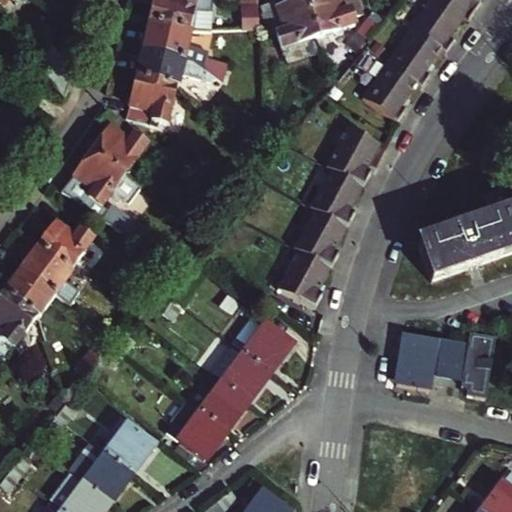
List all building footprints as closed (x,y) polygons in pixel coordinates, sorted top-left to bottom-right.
[(0,0),(0,14),(2,18),(14,0),(0,0)] [(155,0),(151,23),(192,33),(199,33),(206,0),(155,0)] [(260,31),(258,0),(240,0),(238,31),(260,31)] [(320,38),(306,0),(279,9),(277,2),(261,8),(270,38),(277,36),(286,64),(324,51),(320,38)] [(357,0),(306,0),(320,38),(356,26),(352,12),(360,9),(357,0)] [(471,0),(435,0),(363,102),(396,127),(405,115),(401,111),(416,90),(420,93),(429,80),(425,77),(441,55),(444,58),(454,46),(449,43),(464,22),(468,26),(481,8),(471,0)] [(145,51),(186,60),(192,33),(151,23),(145,51)] [(363,52),(372,41),(361,31),(351,42),(363,52)] [(184,72),(226,82),(231,62),(210,57),(212,49),(190,44),(184,72)] [(53,46),(35,70),(59,107),(74,88),(76,81),(53,46)] [(145,51),(138,78),(178,87),(180,87),(186,60),(145,51)] [(178,87),(138,78),(129,119),(153,125),(154,120),(169,124),(178,87)] [(94,153),(127,177),(149,146),(135,136),(138,132),(108,109),(99,121),(110,130),(94,153)] [(0,117),(0,142),(20,158),(33,142),(0,117)] [(380,149),(348,131),(325,172),(330,174),(310,211),(315,214),(294,252),(299,254),(278,293),(315,313),(322,299),(317,296),(338,258),(333,256),(354,217),(350,215),(371,177),(366,175),(380,149)] [(127,177),(94,153),(64,194),(91,212),(112,226),(123,233),(131,221),(107,204),(117,191),(128,199),(138,186),(127,177)] [(112,226),(91,212),(84,224),(104,238),(112,226)] [(433,283),(511,255),(511,212),(419,244),(433,283)] [(123,233),(132,239),(140,228),(131,221),(123,233)] [(57,224),(39,249),(71,272),(94,241),(82,232),(77,239),(57,224)] [(39,249),(22,271),(64,302),(73,308),(81,297),(65,285),(74,274),(71,272),(39,249)] [(38,318),(40,320),(54,301),(61,306),(64,302),(22,271),(5,294),(38,318)] [(164,293),(173,301),(183,287),(174,280),(164,293)] [(173,301),(164,293),(153,307),(163,314),(173,301)] [(0,353),(8,359),(38,318),(5,294),(0,301),(0,353)] [(233,347),(245,356),(270,375),(292,345),(267,326),(264,330),(253,321),(233,347)] [(115,350),(124,356),(134,343),(125,336),(115,350)] [(405,336),(397,385),(433,391),(435,377),(440,341),(405,336)] [(469,346),(440,341),(435,377),(463,382),(462,390),(468,391),(467,399),(486,402),(495,340),(470,337),(469,346)] [(244,358),(232,349),(211,376),(223,385),(248,404),(270,375),(245,356),(244,358)] [(124,356),(115,350),(105,363),(114,370),(124,356)] [(223,385),(201,414),(226,433),(248,404),(223,385)] [(204,462),(226,433),(201,414),(189,405),(173,426),(185,435),(179,443),(204,462)] [(56,419),(66,427),(76,414),(66,406),(56,419)] [(66,427),(56,419),(46,432),(56,440),(66,427)] [(129,426),(106,457),(132,476),(155,445),(129,426)] [(110,504),(132,476),(106,457),(84,485),(110,504)] [(20,462),(10,474),(19,481),(29,469),(20,462)] [(0,488),(9,495),(19,481),(10,474),(0,486),(0,488)] [(84,485),(72,476),(51,504),(60,511),(104,511),(110,504),(84,485)] [(511,511),(511,491),(504,486),(483,511),(511,511)] [(234,502),(227,493),(214,502),(224,510),(234,502)] [(288,511),(264,494),(250,511),(288,511)] [(214,502),(200,511),(220,511),(224,510),(214,502)]
